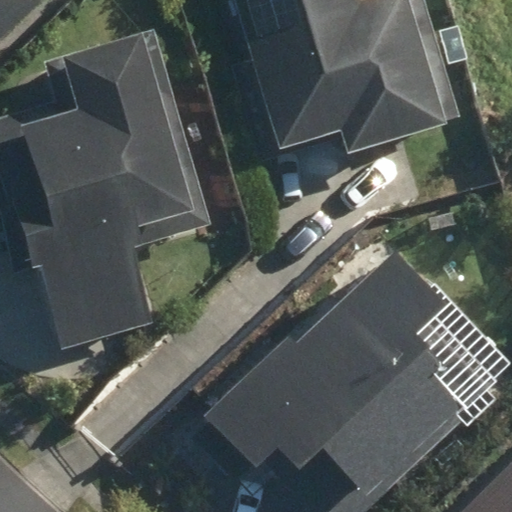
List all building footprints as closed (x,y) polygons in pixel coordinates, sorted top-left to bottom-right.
[(0,0),(0,48),(53,0),(0,0)] [(339,138),(342,149),(457,116),(422,0),(229,0),(247,60),(225,66),(253,163),(339,138)] [(149,25),(41,56),(52,96),(0,110),(0,258),(24,252),(51,347),(143,321),(125,257),(209,233),(191,170),(172,104),(149,25)] [(254,506),(272,489),(293,511),(356,511),(470,406),(419,353),(455,319),(388,248),(188,436),(254,506)] [(511,511),(511,459),(459,511),(511,511)]
